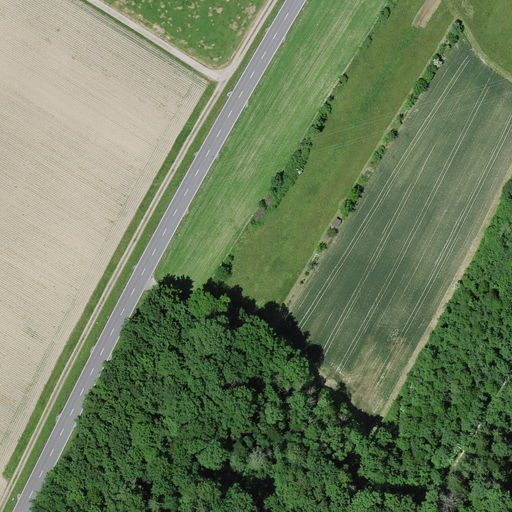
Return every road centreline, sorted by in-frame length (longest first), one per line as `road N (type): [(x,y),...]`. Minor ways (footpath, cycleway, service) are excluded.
road 1 (primary): [(22,511),(165,230),(297,0)]
road 2 (track): [(274,0),(94,315),(0,511)]
road 3 (track): [(140,278),(255,324),(381,459),(408,511)]
road 4 (track): [(511,377),(426,511)]
road 5 (track): [(223,81),(91,0)]
